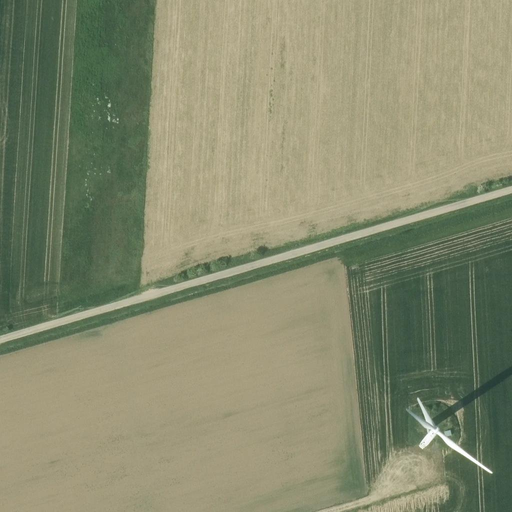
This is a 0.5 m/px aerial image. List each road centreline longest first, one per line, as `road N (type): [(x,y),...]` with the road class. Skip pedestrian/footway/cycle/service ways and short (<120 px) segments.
road 1 (unclassified): [(0,336),(511,187)]
road 2 (track): [(439,431),(439,477),(321,511)]
